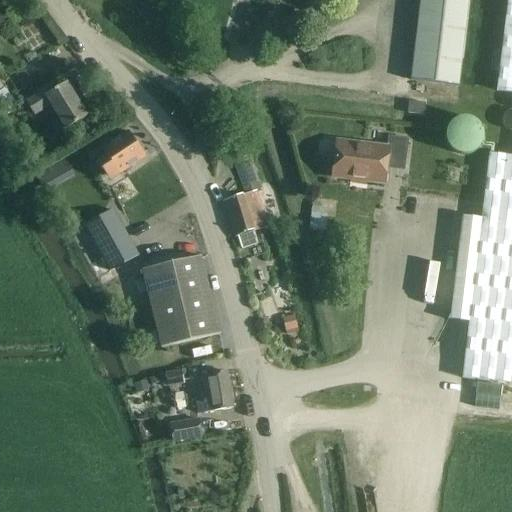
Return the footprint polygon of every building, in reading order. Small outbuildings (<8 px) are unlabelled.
[(420,0),(411,80),(412,81),(459,86),(468,0),(420,0)] [(463,217),(451,315),(470,317),(462,379),(511,384),(511,0),(507,0),(496,90),(510,91),(511,91),(511,157),(489,154),(483,203),(481,219),(463,217)] [(0,107),(2,107),(6,113),(17,104),(5,88),(0,82),(0,107)] [(35,96),(26,102),(35,115),(52,105),(67,129),(88,116),(67,82),(47,95),(46,96),(38,101),(35,96)] [(408,113),(424,114),(425,103),(409,102),(408,113)] [(466,161),(472,158),(477,153),(480,147),(481,140),(480,133),(476,127),(471,123),(465,120),(458,120),(451,122),(446,126),(442,131),(440,138),(440,144),(442,151),(447,156),(452,160),(459,161),(466,161)] [(238,136),(232,122),(216,128),(221,142),(238,136)] [(108,156),(99,163),(108,176),(117,170),(120,175),(146,157),(129,132),(103,150),(108,156)] [(337,142),(333,178),(350,180),(351,180),(353,180),(365,181),(365,182),(366,182),(367,182),(385,184),(387,168),(389,148),(388,148),(337,142)] [(245,195),(229,201),(224,203),(235,238),(238,237),(241,248),(257,244),(253,232),(268,227),(256,193),(261,191),(259,183),(257,184),(245,151),(231,156),(243,189),(245,195)] [(312,202),(311,214),(320,215),(321,203),(313,202),(312,202)] [(114,212),(85,228),(93,243),(103,262),(104,264),(108,271),(137,255),(114,212)] [(161,348),(205,338),(220,335),(202,256),(143,270),(161,348)] [(169,387),(185,384),(182,371),(166,374),(169,387)] [(198,414),(233,407),(227,373),(192,379),(198,414)] [(157,376),(149,379),(151,385),(159,383),(157,376)] [(146,381),(134,384),(136,394),(148,391),(146,381)] [(199,420),(170,426),(173,442),(202,436),(199,420)]
